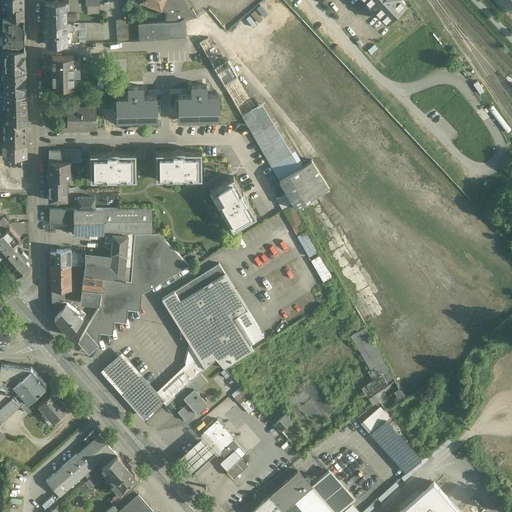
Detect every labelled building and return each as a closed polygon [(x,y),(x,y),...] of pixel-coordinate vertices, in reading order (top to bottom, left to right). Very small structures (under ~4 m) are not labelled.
[(140,0),(140,1),(141,1),(149,4),(148,7),(152,8),(153,6),(161,9),(164,0),(140,0)] [(185,0),(164,0),(161,9),(166,11),(166,22),(179,21),(184,18),(193,12),(185,0)] [(366,0),(370,3),(367,5),(372,11),(375,9),(386,21),(405,3),(402,0),(366,0)] [(66,1),(45,1),(45,23),(46,23),(67,23),(67,8),(69,8),(69,1),(66,1)] [(24,8),(5,7),(5,8),(5,13),(8,13),(8,18),(24,19),(24,8)] [(8,18),(2,18),(3,46),(25,47),(24,19),(8,18)] [(179,21),(166,22),(137,23),(138,40),(167,37),(185,36),(184,18),(179,21)] [(67,23),(46,23),(46,43),(46,44),(67,43),(71,43),(71,40),(67,40),(67,23)] [(128,23),(116,24),(117,41),(129,40),(128,23)] [(223,63),(208,37),(199,42),(215,68),(223,63)] [(3,46),(2,47),(2,52),(0,52),(0,57),(3,57),(4,70),(25,69),(25,47),(3,46)] [(74,55),(52,56),(53,87),(74,86),(74,74),(80,74),(79,61),(74,61),(74,55)] [(223,63),(215,68),(225,85),(237,76),(228,60),(223,63)] [(4,70),(3,70),(3,75),(1,75),(1,79),(4,79),(4,92),(5,92),(26,91),(25,69),(4,70)] [(301,160),(264,99),(255,104),(237,76),(225,85),(226,87),(231,96),(280,180),(302,165),(301,160)] [(178,94),(179,119),(220,118),(219,94),(207,95),(207,84),(191,85),(191,94),(178,94)] [(117,95),(117,119),(158,119),(157,95),(144,95),(144,86),(127,86),(127,95),(117,95)] [(26,91),(5,92),(5,97),(5,106),(3,106),(3,114),(6,114),(6,119),(27,119),(26,114),(26,91)] [(96,104),(67,104),(68,125),(96,125),(96,104)] [(6,119),(3,119),(3,127),(0,127),(0,135),(3,136),(3,143),(27,143),(27,119),(6,119)] [(27,143),(3,143),(3,156),(27,155),(27,143)] [(67,150),(49,150),(49,161),(68,161),(67,150)] [(201,151),(156,152),(156,178),(201,178),(201,151)] [(136,153),(91,154),(91,181),(136,180),(136,153)] [(302,165),(280,180),(295,207),(316,195),(329,188),(311,160),(302,165)] [(49,161),(49,162),(49,179),(66,179),(68,179),(72,179),(72,162),(71,161),(68,161),(49,161)] [(255,216),(234,177),(210,189),(231,229),(255,216)] [(66,179),(49,179),(49,200),(67,200),(66,179)] [(282,209),(292,204),(286,193),(277,198),(282,209)] [(95,208),(95,197),(78,197),(78,208),(95,208)] [(293,204),(283,210),(297,235),(308,229),(293,204)] [(74,208),(50,209),(50,222),(74,222),(74,208)] [(78,208),(74,208),(74,222),(74,234),(103,233),(103,208),(78,208)] [(118,208),(103,208),(103,233),(106,233),(128,234),(134,235),(136,208),(118,208)] [(0,231),(9,223),(3,218),(0,220),(0,231)] [(9,223),(0,231),(0,245),(15,233),(10,227),(3,232),(2,230),(9,224),(9,223)] [(309,256),(318,251),(307,230),(298,235),(309,256)] [(189,264),(159,232),(134,233),(131,280),(130,280),(124,280),(109,278),(103,277),(101,291),(100,302),(100,304),(79,340),(80,340),(89,350),(97,343),(98,330),(111,332),(112,318),(124,320),(126,307),(138,308),(139,295),(189,264)] [(15,233),(0,245),(0,256),(2,259),(15,247),(16,246),(14,244),(20,238),(15,233)] [(128,234),(106,233),(106,240),(112,240),(110,265),(109,278),(124,280),(128,234)] [(134,235),(128,234),(124,280),(130,280),(132,265),(134,235)] [(20,254),(15,247),(2,259),(17,275),(29,264),(25,259),(28,257),(23,251),(20,254)] [(71,249),(57,249),(57,252),(51,252),(51,265),(71,265),(71,254),(71,249)] [(85,254),(71,254),(71,265),(85,265),(85,263),(85,262),(85,254)] [(320,254),(311,260),(323,281),(333,276),(320,254)] [(110,265),(85,263),(85,265),(84,275),(96,276),(103,277),(109,278),(110,265)] [(205,271),(234,317),(247,309),(218,263),(205,271)] [(71,265),(51,265),(51,290),(52,290),(64,290),(72,290),(71,265)] [(234,317),(205,271),(205,272),(162,298),(193,348),(205,367),(216,357),(224,367),(253,349),(251,345),(250,343),(234,317)] [(96,276),(84,275),(82,289),(88,290),(93,290),(96,276)] [(64,290),(52,290),(53,301),(64,300),(64,290)] [(93,290),(88,290),(87,301),(100,302),(101,291),(93,290)] [(64,300),(53,301),(54,309),(59,313),(67,302),(64,300)] [(79,311),(67,302),(59,313),(55,319),(69,335),(83,317),(77,313),(79,311)] [(263,335),(247,309),(234,317),(250,343),(263,335)] [(12,334),(0,320),(0,344),(4,346),(5,340),(12,334)] [(389,369),(368,333),(360,338),(377,366),(368,371),(373,380),(389,369)] [(193,357),(156,392),(162,399),(162,400),(166,404),(180,391),(200,372),(205,367),(193,348),(190,352),(193,357)] [(156,392),(122,354),(104,370),(144,416),(162,400),(162,399),(156,392)] [(31,367),(9,364),(9,363),(1,362),(0,369),(0,381),(12,384),(31,367)] [(31,367),(12,384),(16,388),(13,391),(20,399),(23,396),(27,401),(46,384),(31,367)] [(406,397),(389,369),(373,380),(362,388),(373,404),(378,400),(386,410),(406,397)] [(200,372),(180,391),(184,396),(188,402),(178,411),(186,421),(197,411),(197,412),(207,403),(196,390),(199,388),(199,389),(208,382),(200,372)] [(243,388),(235,395),(240,402),(249,395),(243,388)] [(67,408),(53,392),(38,404),(53,421),(67,408)] [(12,399),(0,409),(0,424),(20,407),(12,399)] [(377,401),(357,416),(362,422),(380,405),(377,401)] [(362,422),(361,422),(370,432),(385,419),(389,415),(380,405),(362,422)] [(286,413),(274,423),(281,430),(292,420),(286,413)] [(217,418),(203,432),(225,457),(220,461),(233,476),(248,464),(241,457),(246,453),(239,445),(235,449),(229,443),(235,438),(217,418)] [(421,459),(385,419),(370,432),(406,472),(421,459)] [(306,436),(292,420),(281,430),(295,446),(306,436)] [(99,434),(46,480),(60,495),(98,462),(102,467),(117,454),(99,434)] [(205,435),(179,458),(192,473),(218,450),(205,435)] [(117,454),(102,467),(105,470),(103,472),(109,478),(110,476),(114,481),(130,468),(117,454)] [(114,481),(111,483),(120,493),(123,490),(138,477),(130,468),(114,481)] [(298,470),(269,496),(282,511),(311,486),(311,485),(298,470)] [(338,511),(354,499),(329,470),(311,485),(311,486),(333,511),(338,511)] [(96,472),(87,480),(90,484),(92,486),(101,479),(96,472)] [(460,511),(434,481),(398,511),(460,511)] [(84,483),(78,488),(83,494),(88,489),(88,487),(84,483)] [(282,511),(280,511),(333,511),(311,486),(282,511)] [(138,492),(134,488),(127,494),(118,502),(114,505),(120,511),(156,511),(138,492)] [(120,493),(114,498),(118,502),(127,494),(123,490),(120,493)] [(280,511),(282,511),(269,496),(251,511),(252,511),(280,511)]
